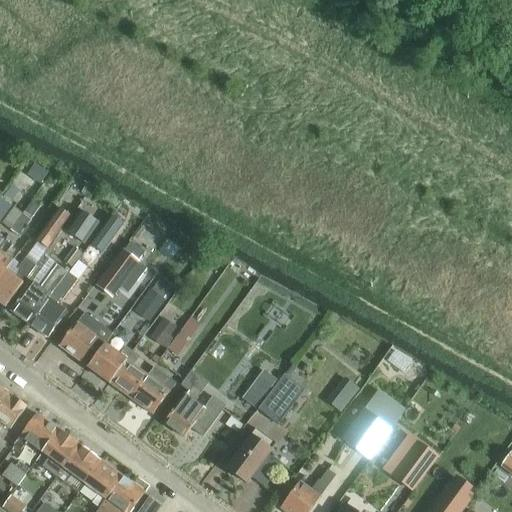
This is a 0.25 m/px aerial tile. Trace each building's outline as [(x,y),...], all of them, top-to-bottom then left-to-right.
[(35,162),(27,174),(41,184),(49,172),(35,162)] [(20,202),(15,209),(13,207),(1,224),(18,237),(31,220),(40,208),(32,202),(28,207),(20,202)] [(59,209),(36,241),(48,250),(71,217),(59,209)] [(80,213),(68,232),(85,244),(98,225),(80,213)] [(101,253),(122,224),(110,216),(89,245),(101,253)] [(3,240),(0,244),(0,279),(5,273),(12,263),(13,261),(20,252),(12,246),(3,240)] [(125,249),(97,286),(112,298),(129,275),(139,263),(140,261),(146,253),(132,242),(126,250),(125,249)] [(73,268),(83,255),(75,249),(65,262),(73,268)] [(5,273),(0,279),(0,304),(5,308),(28,276),(36,267),(26,259),(20,266),(13,261),(12,263),(5,273)] [(139,263),(129,275),(137,281),(147,269),(139,263)] [(11,312),(29,325),(50,297),(67,274),(56,266),(43,284),(39,289),(32,283),(11,312)] [(216,266),(205,281),(212,286),(223,271),(216,266)] [(48,339),(66,313),(56,305),(60,299),(63,301),(78,281),(67,274),(50,297),(29,325),(48,339)] [(139,305),(134,312),(152,325),(169,302),(151,289),(139,305)] [(75,324),(59,347),(80,363),(86,354),(93,360),(104,344),(111,334),(98,324),(84,314),(76,325),(75,324)] [(191,315),(181,330),(191,337),(202,323),(191,315)] [(161,323),(150,338),(166,350),(167,349),(177,334),(161,323)] [(177,334),(167,349),(177,356),(188,342),(177,334)] [(109,384),(132,352),(125,348),(119,356),(104,344),(93,360),(87,368),(109,384)] [(130,399),(147,376),(132,366),(138,357),(132,352),(109,384),(130,399)] [(147,376),(130,399),(152,415),(174,384),(167,379),(168,378),(160,372),(155,368),(147,377),(147,376)] [(205,410),(195,403),(209,384),(192,371),(181,386),(188,392),(185,396),(185,395),(164,424),(184,439),(191,429),(203,438),(226,407),(213,398),(205,410)] [(286,377),(259,411),(278,425),(304,391),(286,377)] [(0,406),(9,395),(0,388),(0,406)] [(249,391),(242,400),(256,410),(262,401),(249,391)] [(378,391),(342,440),(369,460),(405,411),(378,391)] [(9,395),(0,406),(0,422),(10,430),(26,407),(9,395)] [(20,438),(14,446),(21,451),(27,443),(42,454),(59,431),(36,415),(20,437),(20,438)] [(255,429),(226,469),(247,484),(251,478),(265,488),(282,464),(268,454),(276,444),(255,429)] [(51,472),(57,477),(80,446),(59,431),(42,454),(49,459),(44,467),(51,472)] [(418,442),(393,477),(413,491),(438,456),(418,442)] [(102,462),(80,446),(57,477),(64,482),(70,474),(85,485),(102,462)] [(511,453),(500,468),(511,477),(511,453)] [(123,477),(102,462),(85,485),(100,496),(94,504),(100,508),(123,477)] [(27,475),(11,464),(3,477),(18,488),(27,475)] [(285,511),(309,511),(336,476),(328,470),(320,481),(318,480),(311,491),(299,482),(280,508),(285,511)] [(131,511),(145,493),(123,477),(100,508),(101,508),(97,511),(131,511)] [(446,493),(431,511),(461,511),(477,491),(467,484),(455,500),(446,493)] [(23,511),(27,507),(11,496),(2,509),(7,511),(23,511)] [(158,511),(162,506),(150,498),(139,511),(158,511)]
